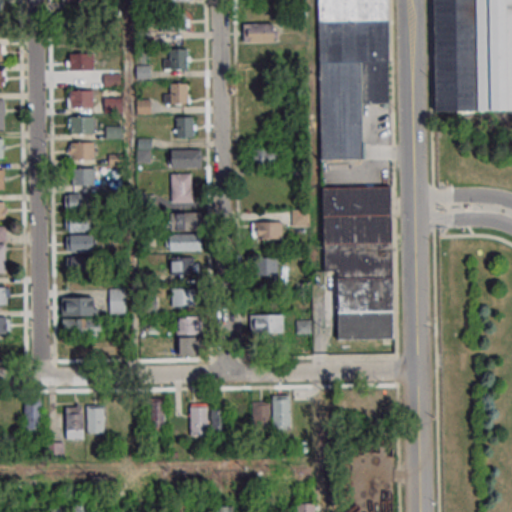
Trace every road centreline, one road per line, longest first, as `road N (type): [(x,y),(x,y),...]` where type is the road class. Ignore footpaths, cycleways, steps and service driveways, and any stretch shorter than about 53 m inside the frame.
road 1 (residential): [(415,371),(0,378)]
road 2 (residential): [(31,0),(38,378)]
road 3 (residential): [(223,374),(218,0)]
road 4 (tertiary): [(417,511),(412,195)]
road 5 (tertiary): [(412,195),(407,0)]
